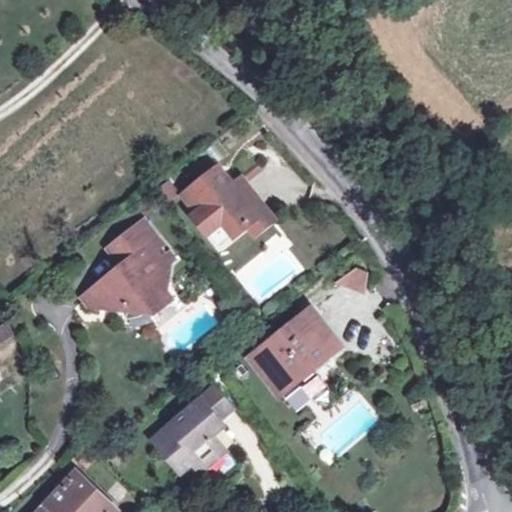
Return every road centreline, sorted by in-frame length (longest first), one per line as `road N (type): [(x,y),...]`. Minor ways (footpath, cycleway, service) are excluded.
road 1 (residential): [(136,0),(306,141),(394,241),(489,511)]
road 2 (unknown): [(227,406),(288,511)]
